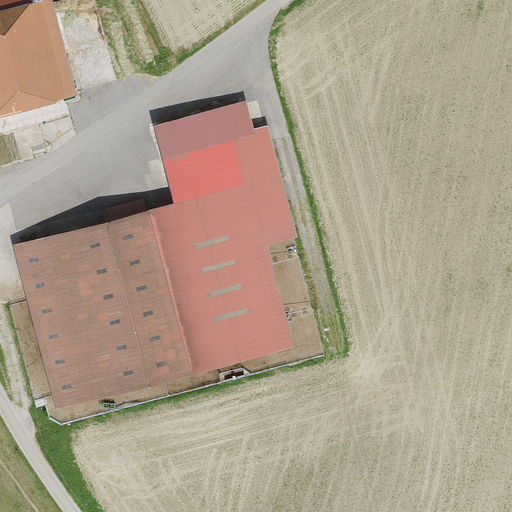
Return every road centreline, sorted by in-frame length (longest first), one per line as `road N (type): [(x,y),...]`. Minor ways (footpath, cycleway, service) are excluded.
road 1 (unclassified): [(278,0),(0,205)]
road 2 (unclassified): [(0,379),(29,449),(72,511)]
